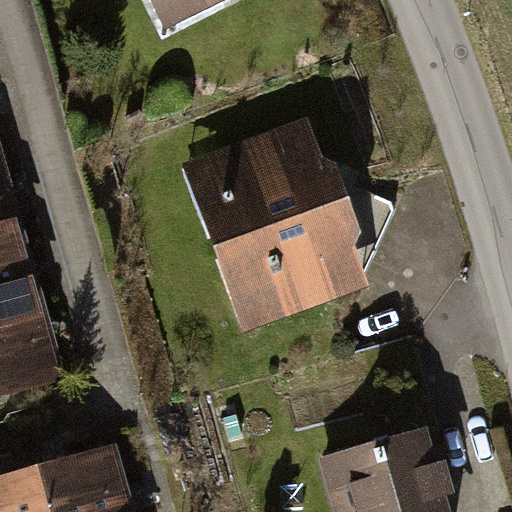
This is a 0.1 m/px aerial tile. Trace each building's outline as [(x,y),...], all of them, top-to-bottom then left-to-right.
[(160,0),(171,23),(219,0),(160,0)] [(309,121),(184,165),(214,249),(349,200),(337,166),(324,160),(309,121)] [(349,200),(214,249),(246,333),(371,287),(356,248),(363,235),(349,200)] [(0,225),(0,266),(11,264),(0,225)] [(11,264),(0,266),(0,328),(27,321),(11,264)] [(27,321),(0,328),(0,392),(44,380),(27,321)] [(469,511),(443,424),(325,459),(341,511),(469,511)] [(112,511),(97,458),(0,485),(0,511),(112,511)]
